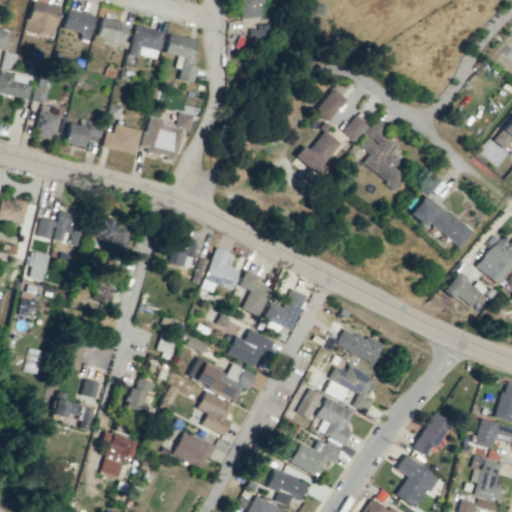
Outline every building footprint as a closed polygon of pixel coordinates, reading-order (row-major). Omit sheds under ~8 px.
[(56,6),(28,0),(22,31),(50,37),(56,6)] [(234,0),(235,17),(259,16),(257,0),(234,0)] [(91,14),(64,9),(61,29),(78,32),(76,38),(86,40),(91,14)] [(125,23),(98,17),(94,36),(120,43),(125,23)] [(256,29),(248,29),(247,39),(268,40),(268,24),(256,24),(256,29)] [(154,58),(158,30),(130,26),(126,54),(154,58)] [(194,39),(166,33),(162,52),(180,56),(175,79),(189,82),(194,58),(190,57),(194,39)] [(0,58),(0,68),(10,70),(13,54),(1,51),(0,58)] [(28,77),(0,71),(0,93),(24,98),(28,77)] [(323,120),(342,99),(330,88),(311,109),(323,120)] [(104,116),(116,119),(119,106),(107,103),(104,116)] [(58,110),(37,106),(33,127),(35,128),(33,135),(52,138),(58,110)] [(173,160),(179,129),(186,130),(189,115),(175,112),(173,123),(144,118),(139,146),(144,147),(143,154),(173,160)] [(354,141),(364,122),(350,114),(340,133),(354,141)] [(510,138),(511,140),(511,114),(490,139),(501,149),(510,138)] [(98,123),(77,120),(76,124),(66,122),(62,143),(81,146),(83,135),(96,137),(98,123)] [(358,162),(392,189),(402,176),(391,167),(396,161),(387,154),(397,142),(371,122),(354,144),(365,153),(358,162)] [(131,154),(137,130),(112,123),(110,132),(102,130),(98,146),(131,154)] [(305,149),(301,146),(289,160),(309,176),(336,143),(321,130),(305,149)] [(437,179),(430,173),(417,189),(424,195),(437,179)] [(424,221),(456,247),(469,231),(422,194),(406,214),(420,225),(424,221)] [(24,203),(0,196),(0,218),(19,223),(24,203)] [(81,215),(56,211),(54,221),(37,218),(34,236),(48,238),(48,239),(59,241),(61,231),(68,233),(66,244),(75,246),(81,215)] [(123,231),(110,229),(111,219),(90,217),(88,236),(98,237),(97,246),(120,249),(123,231)] [(506,244),(497,236),(471,265),(493,284),(511,262),(511,236),(511,237),(506,244)] [(187,268),(192,243),(170,238),(165,263),(187,268)] [(236,269),(222,264),(227,252),(212,246),(197,287),(209,291),(212,284),(228,290),(236,269)] [(39,279),(44,254),(30,251),(24,276),(39,279)] [(268,288),(254,282),(257,276),(242,269),(235,285),(246,290),(237,307),(255,316),(268,288)] [(477,292),(453,272),(439,290),(450,299),(452,296),(466,307),(477,292)] [(106,303),(110,281),(92,278),(88,300),(106,303)] [(287,330),(302,294),(287,288),(279,307),(268,302),(261,319),(287,330)] [(33,294),(19,290),(14,313),(27,316),(33,294)] [(370,363),(379,346),(340,326),(332,344),(370,363)] [(270,340),(245,328),(240,339),(232,335),(223,353),(251,366),(257,353),(263,356),(270,340)] [(167,356),(171,341),(156,336),(152,351),(167,356)] [(203,344),(185,337),(182,345),(199,352),(203,344)] [(20,370),(33,373),(39,350),(25,347),(20,370)] [(184,377),(233,400),(240,384),(257,392),(263,378),(228,362),(223,372),(193,358),(184,377)] [(338,400),(343,388),(354,393),(348,405),(364,412),(370,398),(365,396),(373,377),(345,365),(343,371),(331,366),(320,392),(338,400)] [(147,380),(135,378),(132,388),(127,387),(122,408),(140,412),(147,380)] [(92,397),(94,382),(80,380),(78,395),(92,397)] [(491,417),(511,423),(511,408),(511,407),(511,383),(501,380),(491,417)] [(307,384),(301,381),(287,407),(293,410),(307,384)] [(305,418),(317,394),(305,388),(293,412),(305,418)] [(197,425),(220,436),(227,420),(223,418),(229,404),(201,390),(193,407),(203,412),(197,425)] [(48,415),(61,418),(63,413),(76,416),(74,427),(84,429),(89,407),(61,401),(63,393),(53,391),(48,415)] [(340,428),(349,410),(322,396),(312,415),(319,419),(313,431),(339,444),(346,431),(340,428)] [(410,448),(423,454),(428,444),(434,447),(448,421),(429,411),(410,448)] [(491,439),(510,444),(511,438),(511,427),(477,418),(470,443),(488,448),(491,439)] [(97,472),(115,477),(119,460),(127,463),(133,439),(100,431),(97,441),(104,443),(97,472)] [(201,468),(210,443),(178,432),(169,456),(201,468)] [(286,463),(317,475),(323,460),(330,463),(336,448),(313,439),(310,448),(295,442),(286,463)] [(392,468),(404,476),(391,495),(411,507),(423,489),(427,491),(436,477),(401,454),(392,468)] [(496,462),(471,456),(465,480),(472,482),(469,494),(495,500),(498,487),(491,485),(496,462)] [(296,500),(303,481),(271,468),(263,487),(274,491),(271,500),(284,505),(288,496),(296,500)] [(278,511),(280,508),(250,495),(241,511),(278,511)] [(357,511),(396,511),(387,506),(385,509),(366,498),(357,511)] [(468,511),(471,502),(457,498),(453,511),(456,511),(468,511)]
